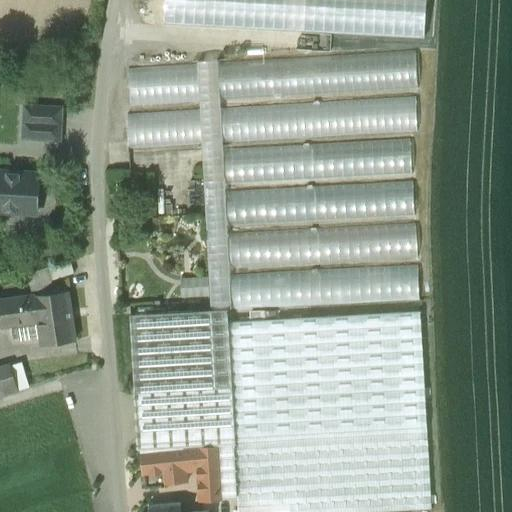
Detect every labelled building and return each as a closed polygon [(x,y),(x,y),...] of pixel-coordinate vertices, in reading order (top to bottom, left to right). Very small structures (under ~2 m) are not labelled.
[(416,0),(157,0),(156,24),(413,44),(416,0)] [(196,60),(214,58),(211,36),(193,38),(196,60)] [(126,73),(128,106),(417,90),(415,56),(126,73)] [(365,103),(125,116),(127,150),(367,137),(365,103)] [(61,109),(25,107),(23,138),(59,140),(61,109)] [(410,142),(224,153),(226,187),(411,176),(410,142)] [(39,175),(0,172),(0,211),(37,213),(39,175)] [(410,183),(225,194),(227,228),(412,217),(410,183)] [(413,226),(228,236),(229,270),(415,260),(413,226)] [(70,261),(47,268),(51,281),(74,274),(70,261)] [(416,266),(231,277),(233,311),(418,300),(416,266)] [(67,292),(0,301),(0,317),(1,327),(38,321),(42,346),(75,341),(67,292)] [(227,309),(130,315),(138,450),(142,450),(142,452),(183,448),(184,448),(198,447),(219,446),(222,498),(238,497),(235,443),(228,322),(227,309)] [(420,311),(228,322),(235,443),(427,432),(420,311)] [(10,367),(0,370),(0,396),(17,391),(10,367)] [(427,432),(235,443),(238,497),(238,511),(381,511),(431,509),(427,432)] [(219,446),(198,447),(201,499),(222,498),(219,446)] [(183,448),(142,452),(146,488),(159,486),(158,473),(185,470),(183,448)] [(181,511),(181,503),(149,506),(149,511),(208,511),(209,511),(201,511),(181,511)]
